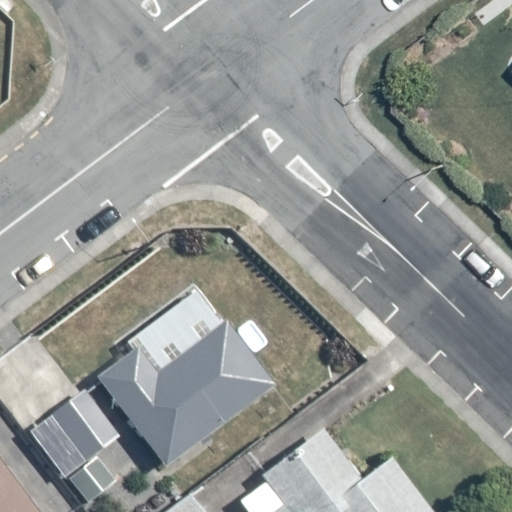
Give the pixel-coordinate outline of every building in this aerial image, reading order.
[(272,388),(197,287),(127,338),(136,350),(101,377),(168,466),(272,388)] [(118,487),(96,453),(120,438),(87,388),(49,412),(81,463),(64,474),(85,508),(118,487)] [(366,482),(325,430),(238,499),(248,511),(434,511),(393,460),(366,482)] [(44,511),(35,499),(0,452),(0,511),(44,511)] [(204,511),(187,490),(159,511),(204,511)]
